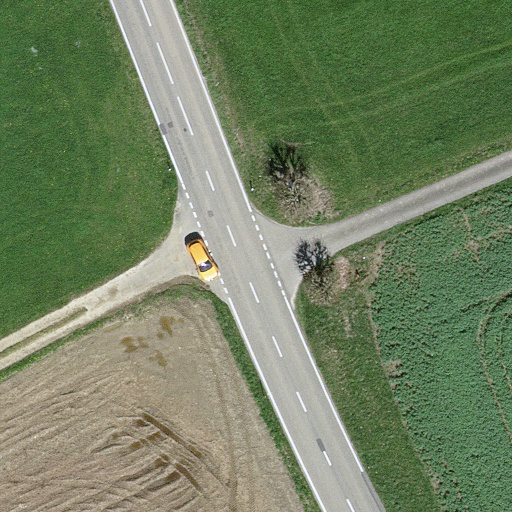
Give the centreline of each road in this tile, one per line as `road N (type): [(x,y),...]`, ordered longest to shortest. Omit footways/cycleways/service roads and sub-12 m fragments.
road 1 (tertiary): [(359,511),(246,262),(143,0)]
road 2 (track): [(246,262),(139,283),(0,361)]
